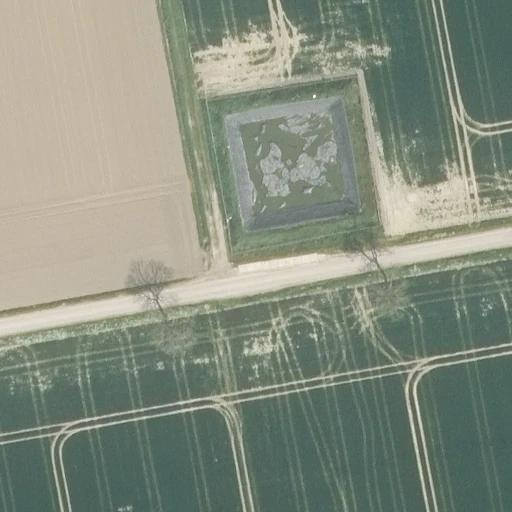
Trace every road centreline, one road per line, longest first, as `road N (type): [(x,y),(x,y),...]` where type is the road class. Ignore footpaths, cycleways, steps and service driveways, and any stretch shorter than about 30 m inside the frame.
road 1 (unclassified): [(0,330),(511,238)]
road 2 (track): [(224,290),(172,0)]
